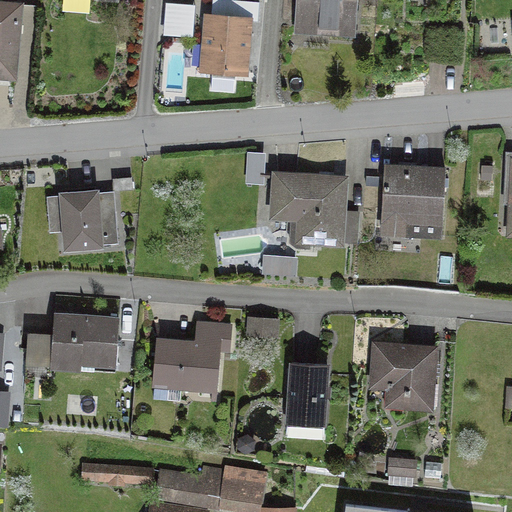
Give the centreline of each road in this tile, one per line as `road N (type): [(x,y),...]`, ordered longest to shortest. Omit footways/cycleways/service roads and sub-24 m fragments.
road 1 (residential): [(0,144),(511,103)]
road 2 (residential): [(511,309),(62,284),(0,294)]
